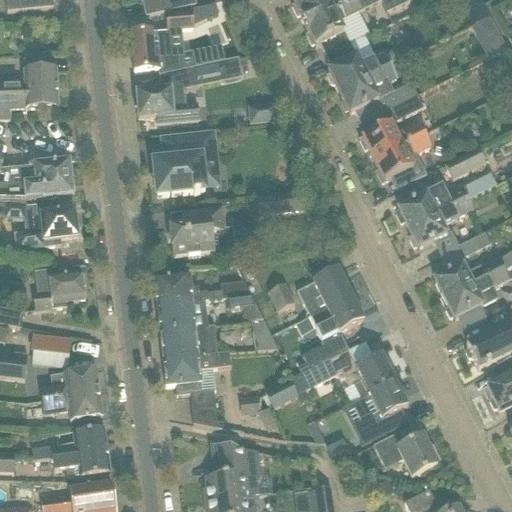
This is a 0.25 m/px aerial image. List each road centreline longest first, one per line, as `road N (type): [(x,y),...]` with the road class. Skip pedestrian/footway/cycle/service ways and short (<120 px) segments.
road 1 (residential): [(509,511),(440,404),(290,75),(246,0)]
road 2 (unclassified): [(151,511),(90,0)]
